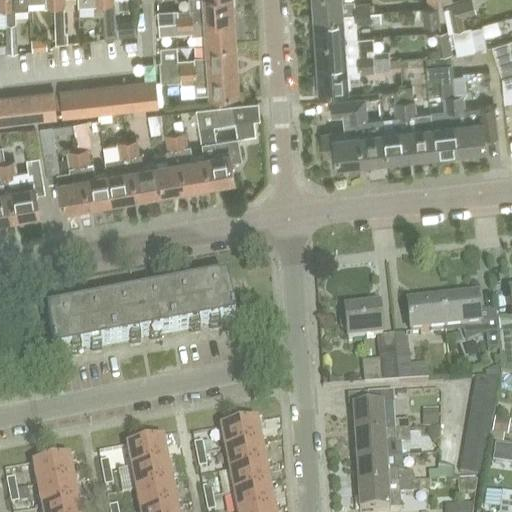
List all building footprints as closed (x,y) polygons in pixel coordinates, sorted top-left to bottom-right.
[(4,0),(6,12),(8,53),(18,52),(16,12),(30,11),(29,5),(29,0),(4,0)] [(46,10),(55,9),(54,0),(29,0),(29,5),(45,4),(46,10)] [(54,0),(55,9),(57,46),(69,45),(69,35),(66,35),(64,0),(54,0)] [(104,0),(94,0),(95,8),(96,8),(96,18),(105,18),(104,0)] [(104,0),(105,18),(114,17),(113,5),(115,4),(114,0),(104,0)] [(232,18),(231,9),(233,9),(232,0),(205,0),(206,7),(205,7),(191,9),(192,10),(177,12),(178,22),(232,18)] [(356,1),(343,2),(341,2),(340,0),(314,0),(315,7),(316,7),(317,17),(374,12),(374,3),(356,4),(356,1)] [(426,0),(429,8),(439,8),(437,0),(426,0)] [(469,0),(448,7),(448,9),(443,10),(448,31),(452,30),(453,33),(466,30),(463,18),(477,13),(472,0),(469,0)] [(439,8),(429,8),(429,10),(422,10),(424,27),(440,26),(439,9),(439,8)] [(177,12),(159,13),(160,23),(178,22),(177,12)] [(356,39),(355,38),(355,25),(382,23),(381,12),(374,12),(317,17),(317,26),(316,26),(317,41),(356,39)] [(235,42),(234,27),(233,27),(232,18),(178,22),(160,23),(161,34),(194,31),(194,35),(204,34),(205,45),(206,45),(206,44),(235,42)] [(471,29),(466,30),(453,33),(457,55),(475,52),(471,29)] [(452,54),(448,32),(436,34),(440,56),(452,54)] [(390,60),(389,51),(373,52),(372,37),(355,38),(356,39),(317,41),(318,56),(319,56),(320,66),(390,60)] [(48,50),(46,38),(32,40),(33,51),(48,50)] [(235,66),(235,58),(237,57),(235,42),(206,44),(206,45),(207,56),(196,57),(196,60),(182,61),(159,62),(160,72),(181,71),(235,66)] [(511,59),(505,62),(501,46),(493,48),(497,64),(499,64),(502,77),(511,73),(511,59)] [(452,75),(449,56),(426,57),(427,79),(452,78),(452,75)] [(350,88),(349,77),(360,76),(360,73),(391,70),(390,60),(320,66),(321,75),(319,75),(319,76),(318,76),(315,78),(316,92),(320,95),(338,94),(337,90),(347,89),(347,88),(350,88)] [(239,92),(237,75),(236,75),(235,66),(181,71),(160,72),(161,83),(182,81),(182,84),(196,83),(197,95),(212,94),(212,102),(231,101),(230,93),(239,92)] [(485,148),(484,137),(498,135),(495,106),(467,110),(461,74),(452,75),(452,78),(454,96),(455,96),(457,123),(460,149),(469,148),(469,149),(485,148)] [(157,80),(145,81),(148,107),(160,105),(157,80)] [(148,107),(145,81),(133,83),(136,108),(148,107)] [(136,108),(133,83),(121,84),(124,109),(136,108)] [(124,109),(121,84),(109,85),(112,111),(124,109)] [(112,111),(109,85),(97,87),(100,112),(112,111)] [(436,154),(433,127),(432,127),(431,113),(416,115),(413,86),(403,88),(404,91),(405,91),(409,128),(412,155),(421,154),(421,155),(436,154)] [(100,112),(97,87),(85,88),(88,113),(100,112)] [(88,113),(85,88),(73,90),(76,115),(88,113)] [(76,115),(73,90),(61,91),(64,116),(76,115)] [(412,155),(409,128),(405,91),(404,91),(393,93),(396,118),(394,118),(396,131),(385,132),(384,132),(387,159),(402,158),(402,156),(412,155)] [(53,92),(41,93),(44,118),(56,117),(53,92)] [(44,118),(41,93),(30,95),(32,120),(44,118)] [(32,120),(30,95),(18,96),(20,121),(32,120)] [(20,121),(18,96),(6,97),(9,122),(20,121)] [(460,149),(457,123),(455,96),(454,96),(442,98),(445,126),(433,127),(436,154),(451,152),(451,150),(460,149)] [(0,123),(9,122),(6,97),(0,97),(0,123)] [(387,159),(384,132),(385,132),(384,119),(369,120),(366,98),(356,99),(363,160),(372,159),(372,161),(387,159)] [(363,160),(356,99),(333,102),(335,116),(345,115),(347,136),(336,138),(336,134),(323,135),(325,156),(333,155),(334,166),(338,169),(352,167),(354,165),(354,163),(354,161),(363,160)] [(235,179),(232,161),(243,159),(239,137),(216,141),(214,127),(235,123),(233,106),(196,110),(204,157),(206,157),(210,182),(218,181),(218,182),(235,179)] [(176,188),(185,186),(180,160),(176,135),(173,113),(163,115),(169,151),(166,151),(168,163),(157,165),(161,192),(176,189),(176,188)] [(98,123),(88,125),(90,134),(100,132),(98,123)] [(53,126),(39,127),(44,153),(57,150),(55,136),(53,126)] [(27,132),(20,132),(21,143),(28,141),(27,132)] [(206,157),(204,157),(193,159),(191,146),(189,146),(186,133),(176,135),(180,160),(185,186),(194,185),(194,186),(210,184),(210,182),(206,157)] [(161,192),(157,165),(145,167),(143,154),(140,155),(137,139),(128,141),(132,168),(137,195),(145,193),(146,195),(161,192)] [(137,195),(132,168),(128,141),(116,143),(118,158),(105,160),(107,174),(109,173),(113,200),(130,197),(129,196),(137,195)] [(26,150),(30,171),(30,174),(32,173),(40,172),(37,147),(26,150)] [(113,200),(109,173),(107,174),(96,176),(94,163),(91,163),(89,149),(80,151),(89,203),(98,201),(98,203),(113,200)] [(63,182),(59,182),(64,209),(79,206),(81,206),(80,204),(89,203),(80,151),(68,153),(71,171),(61,173),(63,182)] [(23,215),(39,213),(32,173),(30,174),(30,171),(19,173),(17,161),(5,163),(14,216),(23,214),(23,215)] [(14,216),(5,163),(0,163),(0,219),(6,218),(5,217),(14,216)] [(228,280),(168,292),(176,333),(236,321),(228,280)] [(176,333),(168,292),(108,303),(116,344),(176,333)] [(511,292),(510,292),(511,312),(511,320),(496,322),(499,352),(500,366),(501,372),(511,374),(511,292)] [(495,315),(478,311),(476,296),(441,300),(445,329),(446,335),(463,333),(467,343),(481,337),(486,337),(488,353),(499,352),(496,322),(495,315)] [(445,329),(441,300),(407,304),(410,334),(430,331),(430,337),(446,335),(445,329)] [(116,344),(108,303),(48,315),(56,356),(116,344)] [(378,308),(358,310),(358,306),(342,308),(338,311),(341,331),(346,331),(347,341),(382,337),(378,308)] [(395,350),(398,383),(428,380),(427,368),(410,370),(407,334),(393,336),(395,350)] [(364,386),(398,383),(395,350),(393,336),(386,336),(386,338),(378,339),(380,362),(362,363),(364,386)] [(500,366),(486,371),(487,376),(500,375),(501,372),(500,366)] [(487,376),(476,377),(473,389),(497,393),(500,375),(487,376)] [(495,405),(497,393),(473,389),(471,401),(495,405)] [(384,433),(382,407),(393,406),(392,394),(368,396),(368,408),(352,409),(354,435),(384,433)] [(493,417),(495,405),(471,401),(469,413),(493,417)] [(425,411),(425,428),(438,428),(438,411),(425,411)] [(491,429),(493,417),(469,413),(467,425),(491,429)] [(495,420),(492,432),(503,434),(505,422),(495,420)] [(262,444),(259,431),(264,430),(263,422),(221,430),(225,452),(262,444)] [(386,459),(385,445),(410,444),(409,422),(394,423),(394,432),(384,433),(354,435),(355,461),(386,459)] [(489,441),(491,429),(467,425),(465,436),(489,441)] [(439,428),(427,429),(428,436),(433,440),(439,440),(439,428)] [(487,453),(489,441),(465,436),(463,448),(487,453)] [(168,463),(165,449),(171,448),(169,440),(127,449),(131,470),(168,463)] [(266,467),(263,453),(269,452),(267,443),(262,444),(225,452),(229,474),(266,467)] [(202,444),(194,445),(196,457),(204,455),(202,444)] [(511,495),(486,492),(483,508),(500,511),(500,510),(511,511),(511,447),(495,445),(493,461),(511,464),(511,495)] [(485,464),(487,453),(463,448),(461,460),(485,464)] [(196,457),(199,469),(206,467),(204,455),(196,457)] [(76,459),(33,467),(37,489),(74,482),(71,468),(77,467),(76,459)] [(398,472),(387,472),(386,459),(355,461),(357,487),(413,483),(412,474),(398,475),(398,472)] [(483,477),(485,464),(461,460),(459,472),(483,477)] [(108,462),(100,464),(102,475),(110,474),(108,462)] [(172,485),(169,471),(175,470),(173,462),(168,463),(131,470),(135,492),(172,485)] [(270,489),(267,475),(273,473),(271,466),(266,467),(229,474),(234,496),(270,489)] [(439,473),(429,474),(429,483),(451,481),(450,470),(438,469),(439,473)] [(102,475),(105,487),(113,486),(110,474),(102,475)] [(14,480),(6,481),(9,493),(16,491),(14,480)] [(75,490),(79,489),(81,489),(80,481),(74,482),(37,489),(41,511),(78,504),(75,490)] [(477,484),(475,481),(457,481),(459,496),(475,495),(477,484)] [(413,494),(413,483),(357,487),(359,511),(378,511),(400,510),(399,495),(413,494)] [(151,511),(176,507),(173,493),(179,492),(177,484),(172,485),(135,492),(139,511),(151,511)] [(211,488),(203,489),(205,501),(213,499),(211,488)] [(268,511),(274,511),(271,496),(277,495),(275,488),(270,489),(234,496),(236,511),(268,511)] [(9,493),(11,505),(19,503),(16,491),(9,493)] [(205,501),(207,511),(211,511),(215,511),(213,499),(205,501)] [(79,511),(85,511),(84,502),(78,504),(41,511),(79,511)]
